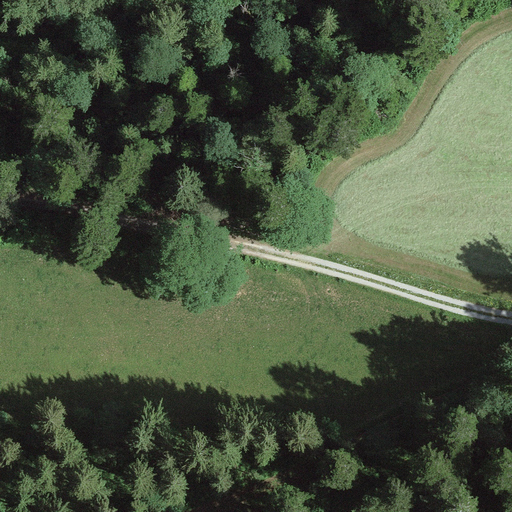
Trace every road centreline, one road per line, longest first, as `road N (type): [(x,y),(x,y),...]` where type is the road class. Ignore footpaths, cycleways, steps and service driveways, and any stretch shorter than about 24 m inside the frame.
road 1 (track): [(0,208),(316,265),(511,320)]
road 2 (track): [(204,511),(511,368)]
